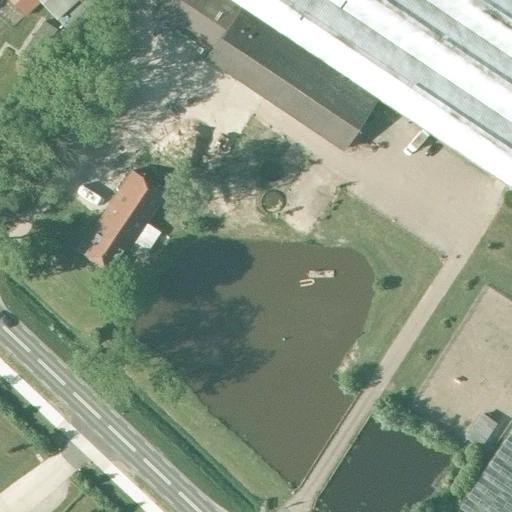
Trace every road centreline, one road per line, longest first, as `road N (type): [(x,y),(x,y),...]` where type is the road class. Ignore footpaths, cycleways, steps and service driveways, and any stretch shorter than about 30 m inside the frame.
road 1 (unknown): [(295,511),(446,259),(450,225),(421,184),(176,75),(142,79),(0,246)]
road 2 (secondary): [(198,511),(0,325)]
